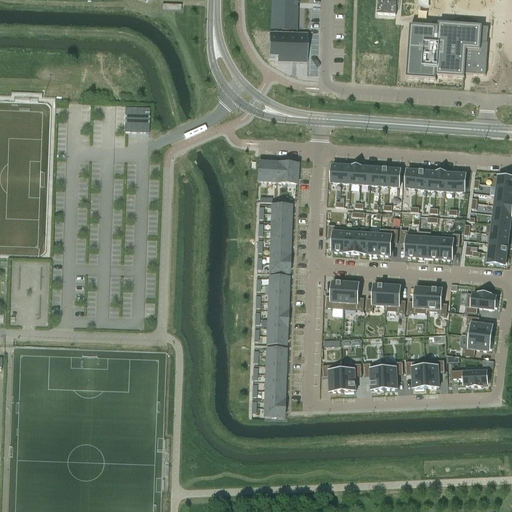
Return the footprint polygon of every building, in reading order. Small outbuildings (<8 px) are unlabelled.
[(270,0),(270,31),(270,30),(297,31),(297,32),(298,8),(297,8),(297,4),(298,4),(298,0),(270,0)] [(395,16),(396,0),(378,0),(377,15),(395,16)] [(486,77),(487,64),(488,52),(488,45),(487,44),(481,44),(482,28),(454,25),(446,25),(439,24),(439,29),(432,28),(410,27),(407,80),(436,82),(437,78),(465,80),(465,76),(486,77)] [(269,33),(268,58),(277,59),(277,64),(306,65),(307,35),(269,33)] [(45,88),(45,97),(53,98),(53,88),(45,88)] [(124,132),(124,134),(149,134),(150,110),(126,109),(125,109),(124,132)] [(259,164),(257,183),(267,184),(269,164),(259,164)] [(269,164),(267,184),(277,185),(278,165),(269,164)] [(278,165),(277,185),(286,185),(288,166),(278,165)] [(288,166),(286,185),(296,186),(298,167),(288,166)] [(333,167),(331,185),(341,186),(343,168),(333,167)] [(343,168),(341,186),(351,186),(352,168),(343,168)] [(352,168),(351,186),(361,187),(362,169),(352,168)] [(362,169),(361,187),(370,188),(371,170),(362,169)] [(371,170),(370,188),(380,188),(381,170),(371,170)] [(381,170),(380,188),(389,189),(391,171),(381,170)] [(391,171),(389,189),(400,190),(401,172),(391,171)] [(407,172),(406,190),(416,191),(418,173),(407,172)] [(418,173),(416,191),(426,192),(427,174),(418,173)] [(427,174),(426,192),(435,192),(437,174),(427,174)] [(437,174),(435,192),(445,193),(446,175),(437,174)] [(446,175),(445,193),(455,194),(456,176),(446,175)] [(456,176),(455,194),(465,194),(466,176),(456,176)] [(511,180),(494,178),(492,188),(497,189),(497,188),(511,190),(511,180)] [(497,189),(496,198),(511,199),(511,190),(497,188),(497,189)] [(511,199),(496,198),(495,207),(511,209),(511,199)] [(272,207),(271,216),(290,216),(291,208),(272,207)] [(511,209),(495,207),(493,217),(511,219),(511,214),(511,209)] [(271,216),(271,224),(290,225),(290,216),(271,216)] [(492,226),(492,227),(510,229),(511,219),(493,217),(492,226)] [(271,224),(271,232),(290,233),(290,225),(271,224)] [(488,226),(486,236),(489,236),(509,238),(510,229),(492,227),(492,226),(488,226)] [(328,227),(327,239),(334,240),(333,254),(344,255),(346,230),(335,229),(335,228),(328,227)] [(346,230),(344,255),(356,256),(357,235),(358,235),(358,230),(346,230)] [(380,237),(378,257),(390,258),(391,244),(397,245),(398,232),(380,231),(380,237)] [(271,232),(270,241),(290,242),(290,233),(271,232)] [(402,232),(401,245),(407,245),(406,259),(418,260),(419,235),(408,234),(408,232),(402,232)] [(419,235),(418,260),(429,261),(430,240),(431,240),(431,234),(419,233),(419,235)] [(357,235),(356,256),(367,256),(369,236),(358,235),(357,235)] [(369,236),(367,256),(378,257),(380,237),(369,236)] [(442,241),(440,261),(452,262),(453,248),(459,249),(460,236),(453,236),(453,237),(442,236),(442,241)] [(489,236),(488,246),(490,246),(508,248),(509,238),(489,236)] [(430,240),(429,261),(440,261),(442,241),(431,240),(430,240)] [(270,241),(270,249),(289,250),(290,242),(270,241)] [(489,255),(507,257),(508,248),(490,246),(489,255)] [(270,249),(270,258),(289,258),(289,250),(270,249)] [(486,254),(485,265),(505,267),(507,257),(489,255),(486,254)] [(270,258),(269,266),(289,267),(289,258),(270,258)] [(269,266),(269,275),(288,276),(289,267),(269,266)] [(269,279),(269,288),(288,288),(288,280),(269,279)] [(346,285),(344,311),(363,313),(364,300),(358,300),(359,286),(357,286),(357,284),(348,283),(348,285),(346,285)] [(326,297),(325,310),(344,311),(346,285),(333,284),(332,298),(326,297)] [(367,300),(366,313),(373,313),(373,307),(386,308),(388,288),(374,287),(373,301),(367,300)] [(269,288),(268,296),(288,297),(288,288),(269,288)] [(386,308),(385,313),(399,314),(399,315),(405,315),(406,303),(400,303),(401,289),(388,288),(386,308)] [(408,303),(408,316),(414,316),(414,315),(428,316),(428,313),(429,291),(427,291),(427,289),(418,288),(418,290),(416,290),(415,304),(408,303)] [(429,291),(428,313),(440,314),(440,318),(447,318),(447,306),(441,306),(442,291),(429,291)] [(467,295),(465,315),(477,316),(478,310),(494,312),(495,310),(497,310),(498,301),(496,301),(496,299),(491,298),(491,297),(478,296),(478,297),(467,295)] [(268,296),(268,304),(287,305),(288,297),(268,296)] [(268,304),(268,313),(287,314),(287,305),(268,304)] [(268,313),(267,321),(287,322),(287,314),(268,313)] [(467,325),(466,338),(468,338),(491,341),(493,328),(479,326),(479,320),(467,318),(466,324),(467,325)] [(267,321),(267,330),(286,330),(287,322),(267,321)] [(267,330),(267,338),(286,339),(286,330),(267,330)] [(267,338),(266,347),(286,348),(286,339),(267,338)] [(463,350),(462,356),(475,358),(475,352),(489,354),(490,351),(491,352),(493,343),(491,343),(491,341),(468,338),(467,351),(463,350)] [(266,351),(266,360),(285,360),(286,351),(266,351)] [(266,360),(265,368),(285,369),(285,360),(266,360)] [(444,362),(425,363),(426,390),(439,389),(438,375),(445,375),(444,362)] [(425,363),(406,364),(406,376),(413,376),(413,390),(415,390),(415,392),(424,392),(424,390),(426,390),(425,363)] [(403,364),(383,365),(384,366),(385,391),(398,391),(397,381),(397,377),(403,376),(403,364)] [(370,365),(364,365),(365,378),(371,378),(372,392),(385,391),(384,366),(370,367),(370,365)] [(342,366),(323,367),(323,380),(329,379),(330,394),(343,393),(342,366)] [(361,366),(342,366),(343,393),(345,393),(345,395),(354,394),(354,392),(356,392),(355,379),(362,378),(361,366)] [(265,368),(265,376),(285,377),(285,369),(265,368)] [(465,372),(451,373),(451,381),(464,380),(465,388),(469,388),(470,389),(483,388),(483,387),(488,387),(487,373),(465,375),(465,372)] [(265,376),(265,385),(284,385),(285,377),(265,376)] [(265,385),(264,393),(284,394),(284,385),(265,385)] [(264,393),(264,401),(284,402),(284,394),(264,393)] [(264,410),(283,411),(284,402),(264,401),(264,410)] [(264,410),(263,419),(283,420),(283,411),(264,410)]
